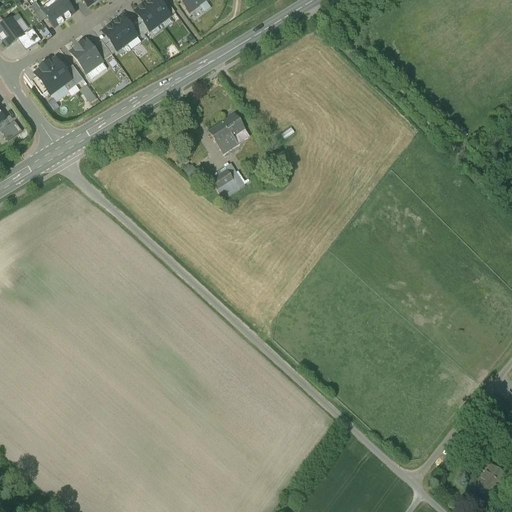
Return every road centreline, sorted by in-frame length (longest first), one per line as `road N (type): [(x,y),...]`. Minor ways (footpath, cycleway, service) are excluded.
road 1 (unclassified): [(58,152),(412,483)]
road 2 (tertiary): [(315,0),(58,152)]
road 3 (unclassified): [(412,483),(511,363)]
road 4 (residential): [(128,0),(3,74)]
